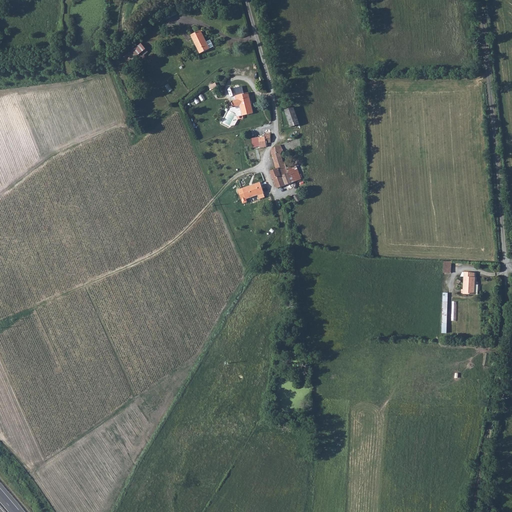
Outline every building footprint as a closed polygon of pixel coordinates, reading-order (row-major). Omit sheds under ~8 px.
[(201,29),(191,34),(200,52),(209,48),(209,47),(213,45),(210,39),(206,41),(201,29)] [(142,42),(130,51),(134,56),(135,56),(136,58),(142,55),(140,52),(146,47),(142,42)] [(236,95),(235,95),(236,99),(230,101),(231,105),(240,103),(242,115),(253,112),(248,92),(243,93),(241,86),(234,88),(236,95)] [(293,105),(285,107),(289,126),(298,124),(293,105)] [(269,134),(264,135),(265,137),(251,139),(253,148),(260,147),(260,148),(266,147),(266,143),(270,142),(269,134)] [(282,151),(279,145),(271,149),(275,168),(269,171),(276,188),(300,179),(295,164),(286,168),(284,163),(283,163),(281,155),(279,152),(282,151)] [(259,182),(242,188),(245,198),(263,193),(259,182)] [(474,272),(464,272),(463,293),(477,294),(478,285),(475,285),(475,276),(474,276),(474,272)]
